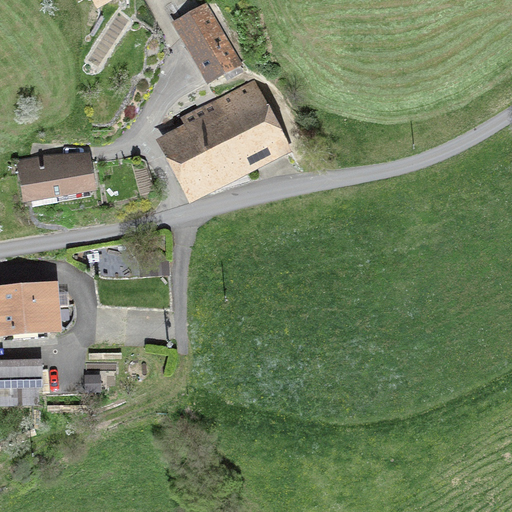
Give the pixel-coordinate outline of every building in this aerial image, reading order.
[(238,65),(206,7),(178,23),(210,81),(238,65)] [(190,186),(281,139),(254,86),(224,101),(218,89),(177,110),(191,138),(170,148),(190,186)] [(84,163),(56,167),(54,157),(18,162),(20,175),(26,174),(30,197),(57,192),(59,201),(90,196),(84,163)] [(161,254),(144,255),(149,275),(169,273),(168,260),(161,254)] [(0,334),(58,330),(54,288),(0,292),(0,334)] [(35,366),(0,369),(0,384),(36,382),(35,366)]
